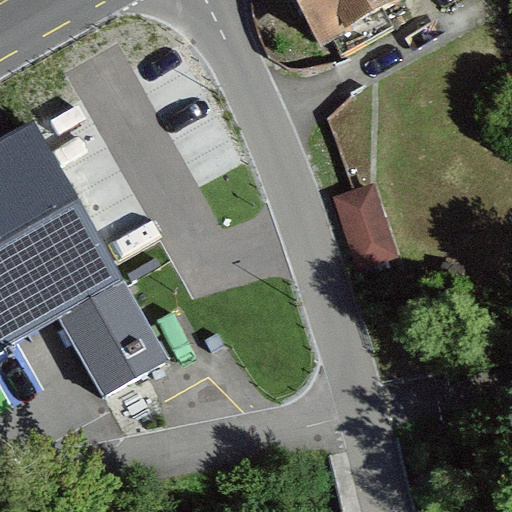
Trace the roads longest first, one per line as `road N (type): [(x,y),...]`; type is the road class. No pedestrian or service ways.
road 1 (residential): [(205,0),(283,167),(361,418)]
road 2 (residential): [(0,493),(361,418)]
road 3 (residential): [(361,418),(511,385)]
